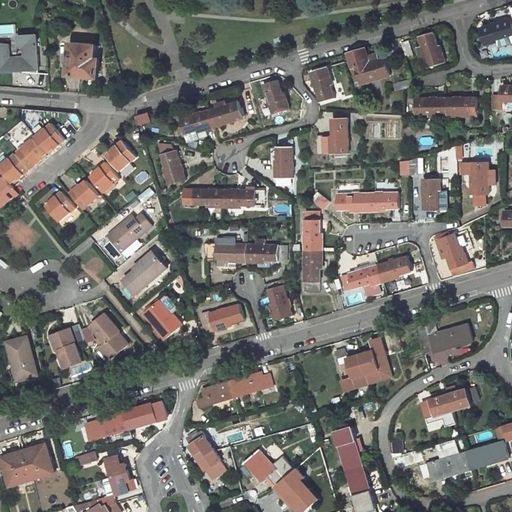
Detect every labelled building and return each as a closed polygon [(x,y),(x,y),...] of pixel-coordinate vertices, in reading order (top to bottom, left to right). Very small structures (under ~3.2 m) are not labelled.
[(496,40),(511,35),(511,23),(511,20),(511,19),(511,3),(506,6),(510,19),(480,28),(486,46),(497,42),(496,40)] [(444,63),(438,43),(435,44),(432,33),(418,38),(420,46),(422,51),(418,52),(421,61),(424,60),(427,68),(444,63)] [(13,71),(39,70),(39,62),(40,62),(38,35),(19,36),(20,47),(24,47),(24,56),(12,57),(11,48),(11,44),(4,44),(4,43),(0,43),(0,73),(13,72),(13,71)] [(401,43),(405,57),(411,55),(407,41),(401,43)] [(98,78),(100,60),(95,59),(97,46),(72,44),(69,76),(98,78)] [(20,47),(11,48),(12,57),(24,56),(24,47),(20,47)] [(360,81),(380,76),(380,78),(391,75),(385,57),(378,60),(377,54),(368,57),(365,48),(348,53),(353,68),(356,67),(360,81)] [(309,72),(319,103),(334,97),(328,78),(331,78),(327,67),(309,72)] [(284,98),(278,79),(263,84),(272,114),(289,109),(286,98),(284,98)] [(411,79),(393,84),(395,92),(413,86),(411,79)] [(501,100),(511,100),(511,85),(502,85),(502,86),(502,96),(493,96),(492,110),(501,110),(501,100)] [(493,96),(502,96),(502,86),(493,86),(493,96)] [(478,113),(477,97),(446,98),(447,116),(458,116),(458,113),(478,113)] [(446,98),(416,98),(416,114),(436,114),(436,116),(447,116),(446,98)] [(227,121),(245,116),(241,100),(210,109),(216,127),(227,124),(227,121)] [(186,133),(205,127),(206,130),(216,127),(210,109),(181,118),(186,133)] [(137,125),(151,121),(148,112),(135,116),(137,125)] [(350,153),(348,117),(333,118),(333,142),(331,142),(331,153),(350,153)] [(55,124),(38,137),(50,153),(56,149),(56,150),(67,140),(55,124)] [(317,135),(318,154),(329,154),(328,134),(317,135)] [(32,168),(44,160),(43,159),(49,155),(36,139),(19,152),(32,168)] [(111,156),(123,172),(139,159),(125,142),(115,150),(116,152),(111,156)] [(294,178),(294,146),(278,146),(279,167),(275,167),(276,177),(294,178)] [(186,179),(177,150),(172,151),(171,147),(163,149),(164,153),(162,154),(168,174),(165,175),(168,185),(186,179)] [(17,153),(1,166),(14,182),(20,178),(20,177),(30,169),(17,153)] [(418,174),(417,157),(410,159),(410,174),(418,174)] [(410,174),(410,159),(401,160),(400,160),(401,174),(410,174)] [(490,193),(489,162),(473,162),(474,182),(471,182),(471,194),(490,193)] [(94,177),(106,193),(122,180),(109,163),(99,171),(100,173),(94,177)] [(0,203),(3,207),(14,198),(10,193),(16,188),(7,176),(0,181),(0,203)] [(439,210),(439,191),(441,191),(441,179),(423,179),(424,211),(439,210)] [(103,196),(90,181),(84,186),(83,184),(73,193),(86,209),(103,196)] [(16,188),(10,193),(14,198),(20,193),(16,188)] [(225,188),(194,188),(194,190),(185,189),(185,203),(214,203),(214,207),(225,207),(225,188)] [(237,204),(256,205),(256,204),(266,204),(266,189),(225,188),(225,207),(237,207),(237,204)] [(50,206),(62,221),(78,208),(65,192),(55,200),(56,201),(50,206)] [(381,209),(401,208),(400,192),(370,193),(371,212),(381,211),(381,209)] [(325,210),(332,203),(320,193),(314,201),(325,210)] [(339,211),(360,210),(360,212),(371,212),(370,193),(338,194),(339,211)] [(511,210),(503,211),(503,226),(511,225),(511,210)] [(322,252),(322,241),(320,241),(320,211),(305,211),(304,251),(322,252)] [(127,249),(154,227),(143,214),(137,219),(134,215),(114,231),(127,249)] [(110,234),(123,252),(127,249),(114,231),(110,234)] [(461,252),(454,233),(440,239),(453,275),(474,268),(472,262),(467,263),(464,252),(461,252)] [(207,259),(237,259),(237,262),(248,262),(248,244),(226,244),(226,239),(217,239),(217,244),(208,244),(207,259)] [(288,245),(248,244),(248,262),(259,263),(259,260),(287,261),(288,245)] [(159,250),(130,273),(132,276),(157,256),(166,266),(170,263),(159,250)] [(304,251),(304,292),(319,292),(319,282),(320,283),(320,262),(322,263),(322,252),(304,251)] [(378,265),(384,282),(393,279),(394,284),(405,281),(403,273),(413,270),(408,255),(378,265)] [(139,295),(169,270),(166,266),(157,256),(132,276),(127,281),(139,295)] [(378,265),(348,274),(341,276),(346,291),(372,283),(373,285),(384,282),(378,265)] [(293,315),(283,280),(268,284),(275,309),(272,310),(275,320),(293,315)] [(147,313),(168,339),(184,326),(163,300),(147,313)] [(240,303),(209,313),(212,321),(205,324),(207,332),(215,329),(215,330),(226,327),(225,325),(245,319),(240,303)] [(93,324),(108,343),(105,345),(114,358),(130,344),(121,333),(123,331),(108,313),(93,324)] [(467,324),(429,335),(433,348),(445,344),(447,348),(473,341),(467,324)] [(63,352),(69,367),(85,361),(72,328),(53,335),(60,353),(63,352)] [(82,329),(76,331),(80,341),(86,338),(82,329)] [(40,376),(29,336),(8,342),(14,365),(19,364),(23,380),(40,376)] [(380,370),(375,354),(383,351),(379,338),(371,341),(374,350),(360,354),(366,374),(380,370)] [(434,352),(447,348),(445,344),(433,348),(434,352)] [(102,348),(112,360),(114,358),(105,345),(102,348)] [(348,362),(353,378),(366,374),(360,354),(347,358),(343,348),(335,351),(340,364),(348,362)] [(437,367),(451,362),(447,350),(433,355),(437,367)] [(69,367),(63,352),(60,353),(65,369),(69,367)] [(14,365),(19,381),(23,380),(19,364),(14,365)] [(237,396),(274,386),(270,374),(263,375),(262,371),(232,380),(237,396)] [(200,406),(237,396),(232,380),(202,388),(205,398),(197,399),(200,406)] [(454,411),(473,405),(472,402),(479,400),(475,386),(468,389),(468,387),(448,393),(454,411)] [(448,393),(430,399),(430,400),(422,402),(426,416),(433,413),(434,417),(454,411),(448,393)] [(130,428),(159,420),(159,418),(169,415),(164,401),(140,408),(139,406),(125,411),(130,428)] [(107,435),(130,428),(125,411),(109,416),(110,417),(87,423),(91,438),(100,435),(99,432),(105,430),(107,435)] [(511,423),(496,428),(500,443),(511,439),(511,423)] [(348,428),(351,440),(356,439),(352,427),(348,428)] [(334,432),(346,470),(364,465),(356,439),(351,440),(348,428),(334,432)] [(215,450),(206,436),(202,438),(199,431),(188,437),(192,444),(190,445),(197,455),(204,450),(207,455),(215,450)] [(393,454),(401,453),(398,440),(391,442),(393,454)] [(506,442),(466,452),(472,470),(497,462),(496,458),(509,455),(506,442)] [(24,450),(32,479),(54,472),(46,443),(24,450)] [(81,464),(98,459),(95,449),(78,454),(81,464)] [(246,461),(264,480),(268,476),(272,480),(281,473),(259,449),(246,461)] [(2,456),(11,485),(32,479),(24,450),(2,456)] [(226,467),(215,450),(207,455),(204,450),(197,455),(206,469),(210,467),(215,474),(226,467)] [(466,452),(429,463),(433,475),(445,472),(447,477),(472,470),(466,452)] [(107,458),(112,475),(129,471),(127,463),(122,464),(119,454),(107,458)] [(371,491),(364,465),(346,470),(357,509),(370,505),(367,492),(371,491)] [(304,511),(316,502),(298,482),(305,476),(298,467),(285,478),(277,486),(280,490),(289,482),(293,486),(284,494),(301,511),(304,511)] [(129,471),(112,475),(117,494),(137,488),(134,477),(131,478),(129,471)] [(434,480),(447,477),(445,472),(433,475),(434,480)] [(281,473),(272,480),(277,486),(285,478),(281,473)] [(375,503),(371,491),(367,492),(370,505),(375,503)] [(114,494),(102,498),(103,501),(104,505),(106,505),(117,502),(114,494)] [(78,511),(111,511),(106,505),(104,505),(103,501),(86,511),(83,507),(78,511)]
